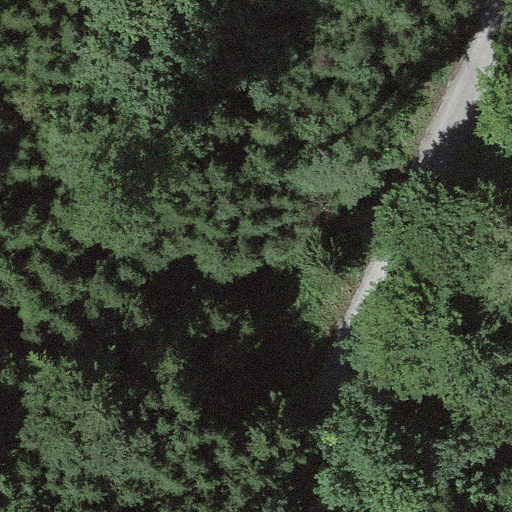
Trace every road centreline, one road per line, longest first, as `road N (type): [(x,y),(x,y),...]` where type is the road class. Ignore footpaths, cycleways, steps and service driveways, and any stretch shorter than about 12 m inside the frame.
road 1 (track): [(285,511),(504,0)]
road 2 (track): [(387,511),(511,448)]
